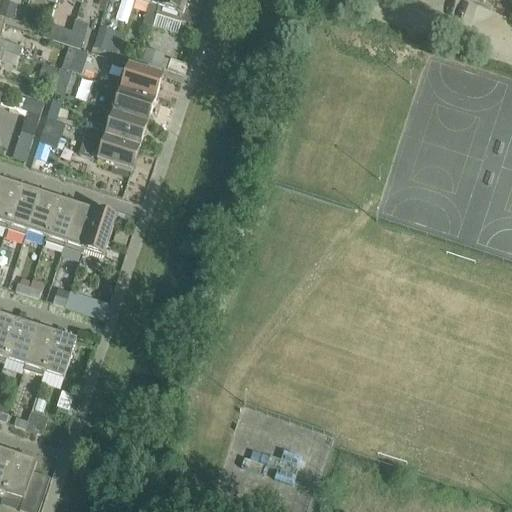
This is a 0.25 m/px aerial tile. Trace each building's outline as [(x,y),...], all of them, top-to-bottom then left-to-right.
[(0,0),(0,16),(14,21),(19,6),(0,0)] [(157,16),(161,0),(135,0),(135,2),(149,7),(142,27),(152,30),(157,16)] [(161,0),(157,16),(166,19),(168,13),(183,18),(183,17),(198,22),(204,0),(161,0)] [(0,53),(3,55),(20,60),(23,50),(0,43),(0,42),(4,28),(0,26),(0,53)] [(67,47),(69,42),(71,35),(50,28),(46,39),(67,47)] [(84,76),(91,55),(71,49),(64,69),(84,76)] [(155,104),(163,79),(129,68),(125,83),(106,77),(103,87),(111,89),(155,104)] [(67,101),(75,79),(61,74),(53,96),(67,101)] [(148,127),(155,104),(111,89),(103,113),(114,117),(148,127)] [(40,118),(44,107),(28,102),(25,113),(40,118)] [(27,116),(22,132),(35,136),(40,120),(27,116)] [(140,152),(148,127),(114,117),(109,131),(103,129),(103,130),(87,125),(84,132),(100,138),(100,139),(140,152)] [(57,152),(60,142),(43,137),(40,146),(57,152)] [(132,176),(140,152),(100,139),(97,149),(103,151),(98,165),(132,176)] [(99,175),(94,188),(116,196),(121,183),(99,175)] [(0,225),(8,228),(21,190),(2,183),(0,188),(0,225)] [(27,234),(40,196),(21,190),(8,228),(27,234)] [(47,240),(59,202),(40,196),(27,234),(43,239),(42,245),(40,244),(38,252),(43,253),(47,240)] [(66,247),(78,209),(59,202),(47,240),(66,247)] [(85,253),(98,215),(78,209),(66,247),(85,253)] [(104,259),(117,221),(98,215),(85,253),(82,260),(86,261),(88,254),(104,259)] [(27,299),(30,291),(18,287),(16,295),(27,299)] [(39,303),(41,295),(30,291),(27,299),(39,303)] [(67,303),(64,311),(104,324),(109,310),(70,297),(67,303)] [(55,300),(53,307),(64,311),(67,303),(55,300)] [(0,360),(6,363),(19,324),(0,318),(0,319),(0,360)] [(26,369),(38,330),(19,324),(6,363),(26,369)] [(44,375),(57,337),(38,330),(26,369),(44,375)] [(64,381),(77,343),(57,337),(44,375),(64,381)] [(57,410),(69,414),(74,399),(62,395),(57,410)] [(25,433),(28,425),(16,422),(14,429),(25,433)] [(37,437),(39,429),(28,425),(25,433),(37,437)] [(0,495),(5,497),(18,458),(0,452),(0,495)] [(39,511),(50,481),(33,476),(37,465),(18,458),(5,497),(24,503),(21,511),(39,511)] [(11,511),(14,505),(5,502),(1,511),(11,511)]
